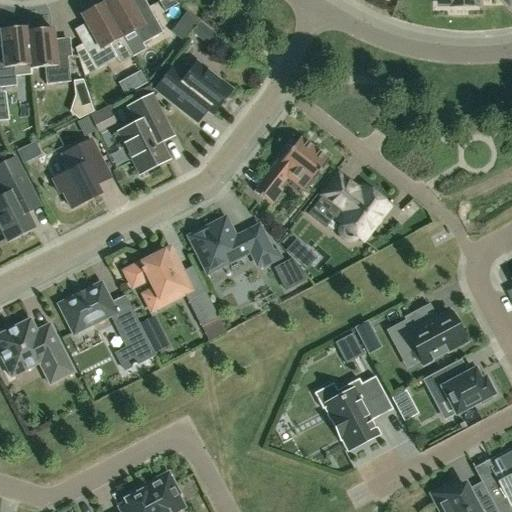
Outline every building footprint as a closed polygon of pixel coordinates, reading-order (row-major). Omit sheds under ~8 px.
[(108,0),(102,3),(121,37),(132,32),(134,32),(141,45),(162,33),(148,7),(136,14),(127,0),(108,0)] [(111,43),(121,37),(102,3),(95,8),(91,7),(85,10),(84,14),(81,15),(94,38),(81,45),(96,70),(117,58),(110,46),(111,43)] [(0,87),(16,86),(15,77),(31,76),(31,69),(30,69),(25,27),(0,29),(0,37),(2,60),(0,60),(0,87)] [(25,27),(30,69),(31,69),(44,68),(46,85),(69,82),(67,57),(55,58),(52,28),(26,31),(26,27),(25,27)] [(155,89),(197,122),(207,110),(212,114),(231,91),(195,63),(184,78),(172,68),(155,89)] [(128,83),(134,97),(153,89),(146,75),(128,83)] [(6,94),(0,94),(0,121),(9,121),(6,94)] [(171,136),(162,118),(151,96),(128,107),(136,124),(118,133),(139,174),(167,160),(159,143),(171,136)] [(77,115),(90,116),(92,102),(79,101),(77,115)] [(279,187),(287,178),(304,191),(328,160),(299,138),(290,149),(288,147),(253,192),(270,205),(282,189),(279,187)] [(70,209),(100,194),(95,185),(109,178),(90,140),(61,154),(69,171),(52,180),(59,194),(62,193),(70,209)] [(39,206),(21,172),(14,157),(0,164),(0,190),(3,196),(0,196),(0,227),(7,241),(33,228),(25,214),(39,206)] [(359,192),(350,184),(338,175),(322,195),(322,196),(308,215),(320,224),(329,213),(338,219),(336,221),(342,225),(341,226),(340,228),(340,229),(340,231),(340,233),(340,234),(341,236),(342,237),(343,238),(344,239),(346,240),(347,240),(349,240),(351,240),(352,240),(354,239),(355,238),(356,237),(362,241),(388,207),(363,187),(359,192)] [(219,226),(219,227),(212,230),(211,230),(210,229),(209,229),(208,229),(190,238),(207,271),(250,249),(257,262),(259,262),(262,268),(280,259),(276,251),(270,254),(257,229),(234,241),(225,224),(225,223),(224,223),(223,222),(222,222),(221,222),(220,223),(219,224),(219,225),(219,226)] [(190,291),(181,272),(169,249),(124,272),(132,287),(146,280),(149,281),(153,290),(143,295),(151,311),(190,291)] [(76,333),(78,337),(93,329),(91,325),(115,313),(100,284),(84,292),(83,290),(73,295),(74,297),(58,305),(73,334),(76,333)] [(217,318),(204,292),(187,301),(200,327),(217,318)] [(407,319),(386,331),(399,355),(413,347),(422,364),(431,359),(432,360),(446,353),(445,352),(465,341),(459,330),(462,328),(455,314),(451,316),(449,313),(414,332),(407,319)] [(153,355),(132,314),(114,323),(127,348),(135,364),(153,355)] [(48,325),(35,331),(29,319),(0,333),(0,358),(10,378),(38,363),(49,385),(73,373),(48,325)] [(367,323),(354,330),(360,342),(373,335),(367,323)] [(363,355),(352,333),(334,343),(346,364),(363,355)] [(171,350),(172,336),(156,334),(155,348),(171,350)] [(446,367),(422,380),(435,404),(446,398),(455,415),(479,402),(480,405),(492,399),(490,396),(493,395),(491,393),(494,391),(488,379),(485,381),(484,378),(480,381),(474,370),(453,381),(446,367)] [(375,377),(361,384),(358,380),(334,392),(338,399),(326,406),(332,417),(330,418),(341,437),(342,436),(349,449),(375,435),(373,430),(374,429),(374,428),(372,429),(369,424),(371,423),(370,422),(369,422),(368,421),(378,416),(370,401),(384,394),(375,377)] [(489,498),(496,511),(511,511),(511,509),(511,507),(511,506),(511,452),(492,463),(497,472),(479,481),(489,498)] [(127,505),(120,509),(121,511),(173,511),(182,508),(176,497),(178,496),(167,476),(141,489),(142,491),(135,495),(134,493),(132,494),(133,496),(124,501),(127,505)] [(496,511),(489,498),(475,506),(464,485),(456,489),(453,484),(431,495),(440,511),(496,511)]
